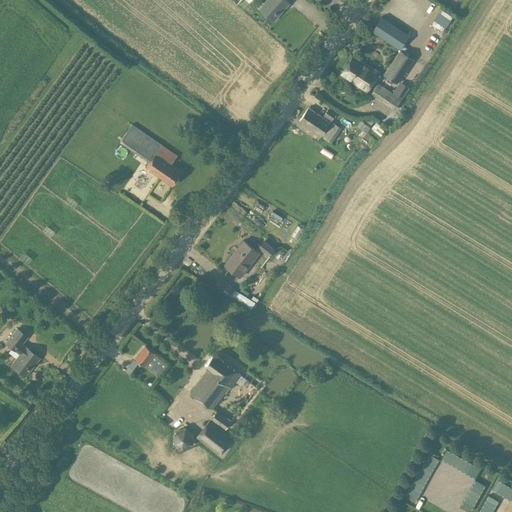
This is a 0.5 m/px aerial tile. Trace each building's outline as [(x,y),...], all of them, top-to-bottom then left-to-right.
[(267,0),(260,9),(272,19),(277,13),(279,15),(289,3),(286,0),(267,0)] [(445,30),(454,16),(441,9),(433,23),(445,30)] [(373,33),(404,48),(413,32),(382,17),(373,33)] [(384,75),(398,84),(414,59),(400,50),(384,75)] [(352,58),(341,75),(367,92),(379,73),(359,62),(352,58)] [(379,83),(371,95),(394,109),(401,98),(379,83)] [(300,121),(321,136),(330,122),(332,120),(337,114),(335,114),(336,113),(329,108),(323,117),(309,108),(300,121)] [(364,122),(360,127),(367,133),(371,127),(364,122)] [(121,142),(151,162),(147,168),(173,186),(183,171),(171,164),(178,155),(132,125),(121,142)] [(293,235),(298,237),(303,227),(299,225),(293,235)] [(264,240),(258,248),(270,256),(275,249),(264,240)] [(234,253),(225,264),(241,276),(259,253),(244,241),(243,241),(244,242),(235,253),(234,253)] [(215,286),(229,296),(235,289),(220,278),(215,286)] [(235,289),(229,296),(250,310),(255,302),(235,289)] [(17,329),(6,343),(20,354),(12,365),(25,376),(26,375),(24,374),(32,364),(33,366),(39,358),(21,344),(27,337),(17,329)] [(146,345),(135,358),(145,365),(146,364),(152,369),(156,364),(158,365),(162,361),(154,355),(156,352),(146,345)] [(191,392),(213,409),(231,387),(232,387),(241,375),(214,354),(205,364),(210,368),(191,392)] [(212,419),(226,430),(232,422),(217,412),(212,419)] [(196,437),(219,455),(232,438),(209,420),(196,437)] [(177,432),(175,442),(182,447),(192,444),(193,434),(185,428),(177,432)]
